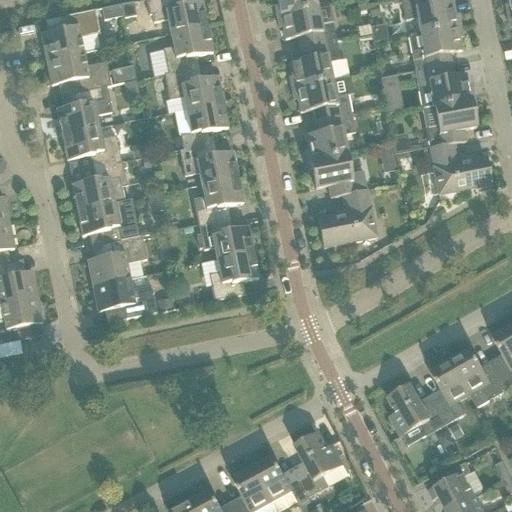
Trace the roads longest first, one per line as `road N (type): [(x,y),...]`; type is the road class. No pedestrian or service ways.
road 1 (residential): [(310,330),(98,375),(79,371),(39,194),(11,149),(0,102)]
road 2 (residential): [(310,330),(238,0)]
road 3 (residential): [(117,511),(338,392)]
road 4 (residential): [(511,220),(310,330)]
road 5 (residential): [(338,392),(511,297)]
road 6 (residential): [(511,169),(479,0)]
road 7 (residential): [(400,511),(338,392)]
